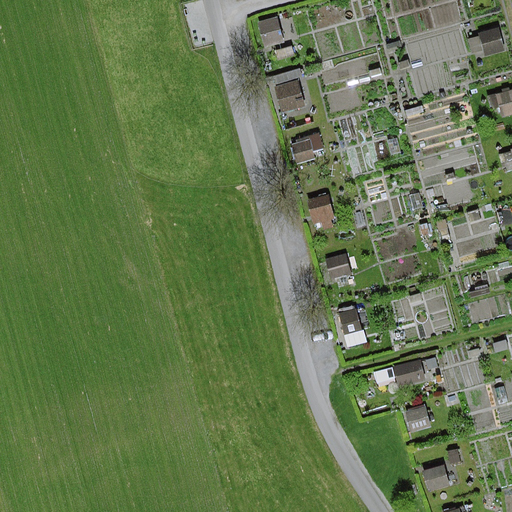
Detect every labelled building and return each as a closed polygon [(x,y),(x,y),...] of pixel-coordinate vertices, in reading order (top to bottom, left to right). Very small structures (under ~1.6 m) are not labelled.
[(294,11),(262,16),(266,42),(298,37),(294,11)] [(309,105),(303,78),(279,83),(285,111),(309,105)] [(331,192),(312,197),(318,223),(338,219),(331,192)] [(362,304),(344,307),(351,342),(368,338),(362,304)] [(421,357),(398,366),(404,381),(427,372),(421,357)]
